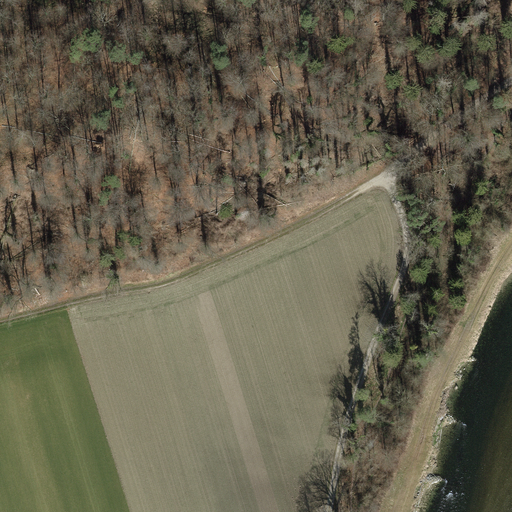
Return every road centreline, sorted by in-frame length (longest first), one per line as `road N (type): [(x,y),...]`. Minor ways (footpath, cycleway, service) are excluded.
road 1 (track): [(0,323),(168,282),(385,177)]
road 2 (track): [(327,511),(354,396),(404,274),(401,208),(385,177)]
road 3 (track): [(511,242),(448,363),(395,511)]
road 4 (track): [(511,80),(385,177)]
